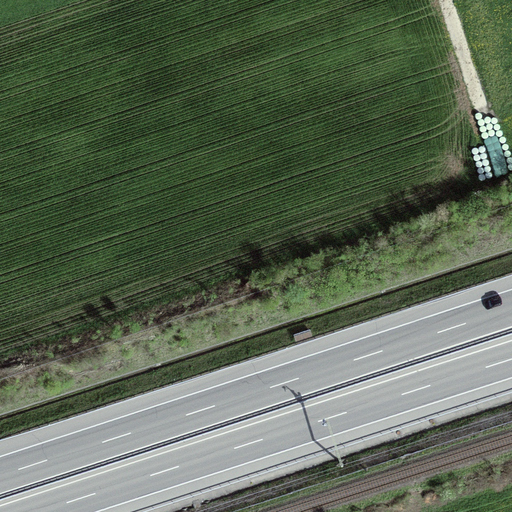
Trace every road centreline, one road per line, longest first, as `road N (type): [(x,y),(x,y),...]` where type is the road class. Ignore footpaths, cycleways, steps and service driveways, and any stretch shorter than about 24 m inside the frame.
road 1 (motorway): [(511,308),(0,475)]
road 2 (motorway): [(37,511),(511,358)]
road 3 (track): [(443,0),(492,156)]
